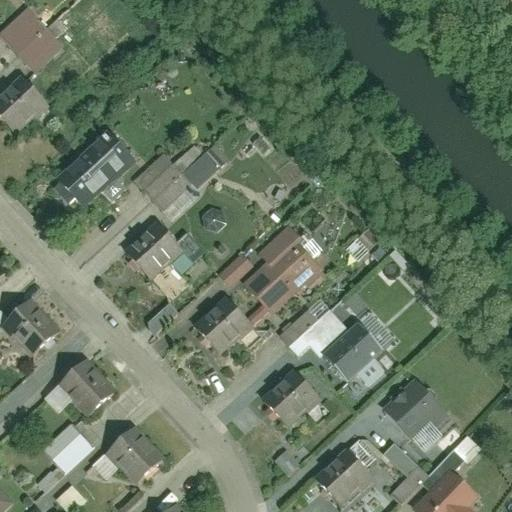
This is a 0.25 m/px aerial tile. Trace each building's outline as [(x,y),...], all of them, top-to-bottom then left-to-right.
[(49,33),(50,33),(26,8),(0,33),(0,39),(33,75),(63,48),(49,33)] [(25,79),(0,100),(0,118),(17,139),(52,109),(25,79)] [(114,138),(61,185),(86,212),(138,165),(114,138)] [(167,221),(231,164),(210,140),(176,171),(162,155),(132,181),(167,221)] [(212,235),(226,224),(215,208),(200,219),(212,235)] [(158,226),(126,256),(152,285),(185,255),(158,226)] [(244,286),(272,318),(324,273),(287,231),(258,256),(267,266),(244,286)] [(243,261),(223,283),(230,290),(251,268),(243,261)] [(225,300),(193,330),(220,357),(251,327),(225,300)] [(277,339),(297,360),(337,321),(317,300),(277,339)] [(31,361),(58,337),(29,306),(3,330),(31,361)] [(142,325),(150,335),(177,316),(169,306),(142,325)] [(359,326),(325,358),(350,384),(384,353),(359,326)] [(116,396),(88,365),(60,390),(88,420),(116,396)] [(295,375),(261,405),(289,436),(323,406),(295,375)] [(416,385),(386,413),(412,441),(431,424),(436,429),(447,419),(416,385)] [(46,495),(93,449),(69,424),(41,453),(56,468),(38,486),(46,495)] [(165,465),(137,434),(109,458),(137,490),(165,465)] [(381,456),(405,479),(387,497),(399,508),(427,479),(392,444),(381,456)] [(285,452),(273,462),(287,477),(298,467),(285,452)] [(349,454),(316,486),(341,511),(346,511),(377,483),(349,454)] [(451,475),(416,511),(470,511),(468,509),(478,499),(451,475)] [(54,502),(63,511),(76,511),(85,503),(70,487),(54,502)] [(0,511),(6,511),(13,507),(0,491),(0,511)]
